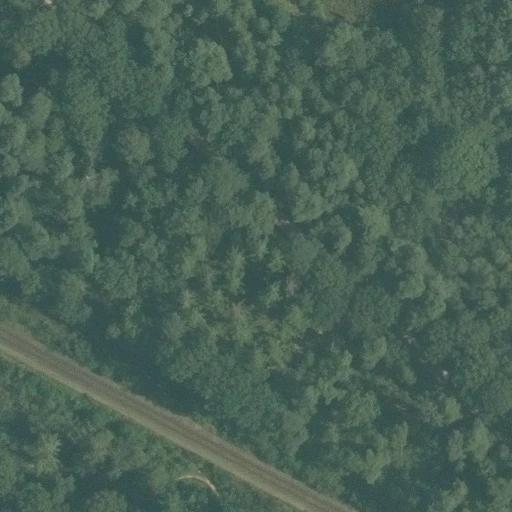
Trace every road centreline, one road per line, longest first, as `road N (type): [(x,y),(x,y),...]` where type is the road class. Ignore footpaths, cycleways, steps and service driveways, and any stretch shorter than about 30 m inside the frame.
road 1 (track): [(49,0),(360,300)]
road 2 (track): [(360,300),(511,444)]
